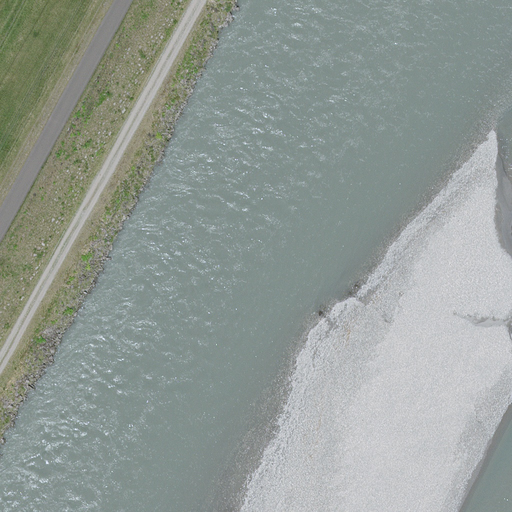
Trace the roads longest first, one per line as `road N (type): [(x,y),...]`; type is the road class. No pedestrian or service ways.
road 1 (track): [(205,0),(0,371)]
road 2 (track): [(126,0),(0,230)]
